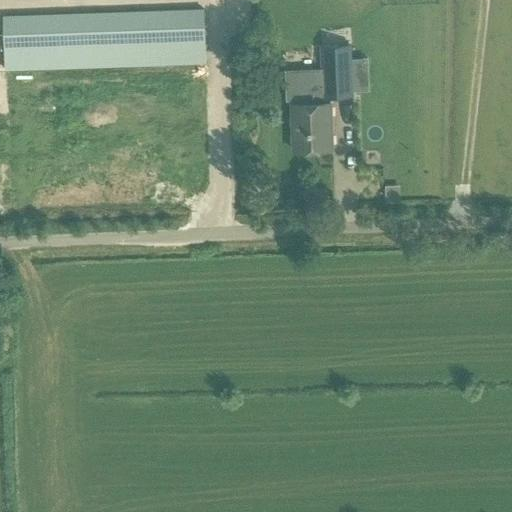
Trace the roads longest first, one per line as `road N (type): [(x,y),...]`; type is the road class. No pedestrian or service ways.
road 1 (unknown): [(216,233),(224,1)]
road 2 (unknown): [(0,6),(224,1)]
